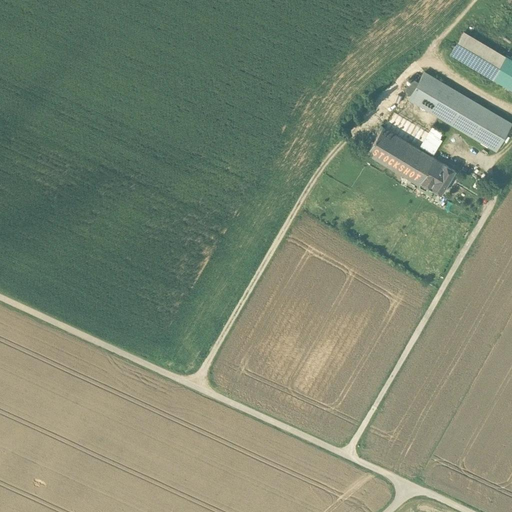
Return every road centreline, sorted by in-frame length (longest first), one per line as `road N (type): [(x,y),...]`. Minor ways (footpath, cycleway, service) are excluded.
road 1 (track): [(192,385),(328,158),(386,97),(483,155),(494,193),(347,456)]
road 2 (track): [(0,297),(417,488)]
road 3 (track): [(473,0),(386,97)]
